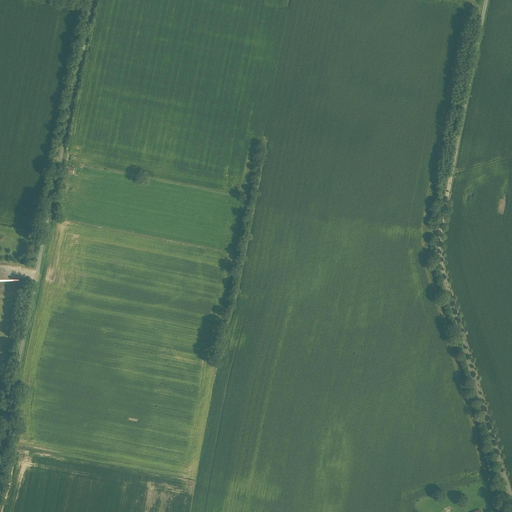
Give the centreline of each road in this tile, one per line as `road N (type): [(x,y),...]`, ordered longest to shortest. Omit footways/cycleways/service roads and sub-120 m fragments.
road 1 (unclassified): [(486,0),(440,245),(511,489)]
road 2 (unclassified): [(0,447),(92,0)]
